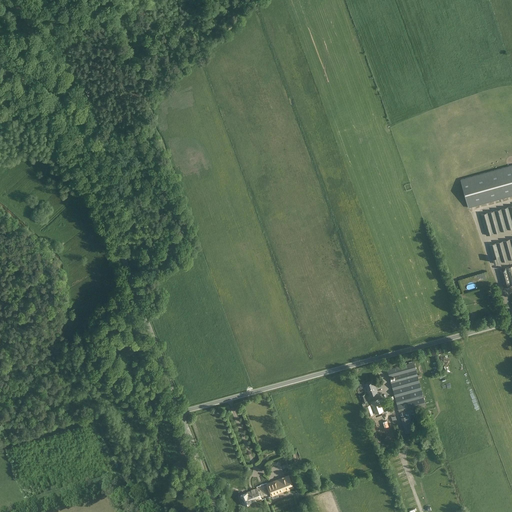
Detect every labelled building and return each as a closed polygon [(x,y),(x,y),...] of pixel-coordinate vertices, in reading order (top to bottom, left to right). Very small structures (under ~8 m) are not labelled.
[(511,164),(460,179),(467,204),(468,207),(511,195),(511,164)] [(511,205),(480,214),(486,236),(511,228),(511,205)] [(511,238),(489,245),(494,264),(511,259),(511,238)] [(511,285),(511,265),(505,267),(506,270),(499,272),(504,287),(511,285)] [(400,412),(402,417),(401,417),(405,433),(414,431),(410,415),(408,415),(406,411),(426,405),(424,397),(414,362),(387,369),(397,405),(399,413),(400,412)] [(367,390),(369,396),(378,392),(374,381),(364,385),(365,387),(364,387),(365,391),(367,390)] [(360,396),(363,403),(363,402),(368,416),(369,416),(371,420),(372,420),(381,443),(394,438),(385,414),(379,398),(370,402),(375,414),(374,414),(370,404),(369,405),(365,394),(360,396)] [(293,487),(289,475),(267,484),(271,496),(272,496),(278,493),(293,487)] [(247,493),(240,495),(244,505),(250,502),(251,503),(261,499),(257,488),(247,492),(247,493)]
